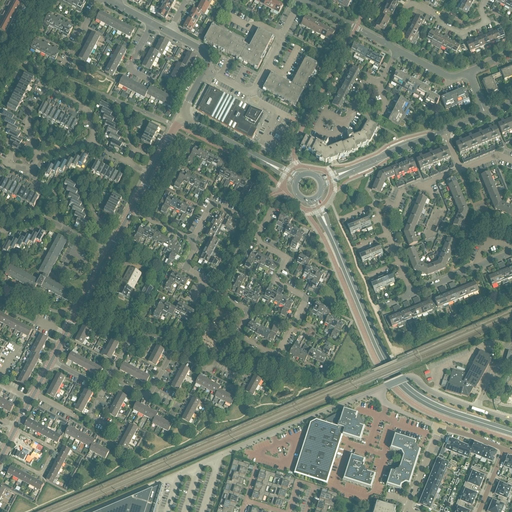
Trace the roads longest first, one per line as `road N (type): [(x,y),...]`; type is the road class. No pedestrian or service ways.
road 1 (tertiary): [(509,431),(437,407),(395,376),(313,198)]
road 2 (residential): [(377,389),(176,475),(166,511)]
road 3 (residential): [(237,334),(276,353),(306,298),(274,281),(286,258),(259,243),(262,228)]
road 4 (residential): [(90,142),(86,108),(46,87),(28,122),(39,156)]
road 5 (residential): [(301,0),(254,90),(205,70)]
road 6 (residential): [(511,420),(434,393),(413,377),(377,389)]
road 7 (tertiary): [(320,181),(444,131)]
road 8 (tertiary): [(297,179),(180,117)]
road 9 (tertiary): [(107,252),(51,360)]
